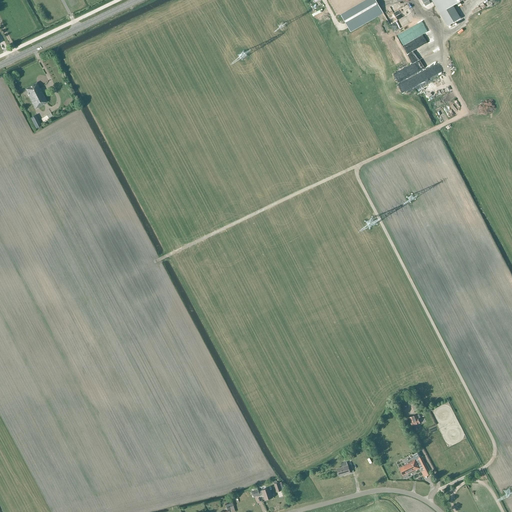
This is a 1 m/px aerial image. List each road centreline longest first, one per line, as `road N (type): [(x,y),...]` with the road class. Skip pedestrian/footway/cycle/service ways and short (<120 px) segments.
road 1 (secondary): [(0,66),(138,0)]
road 2 (unclassified): [(299,511),(366,493),(428,498),(441,511)]
